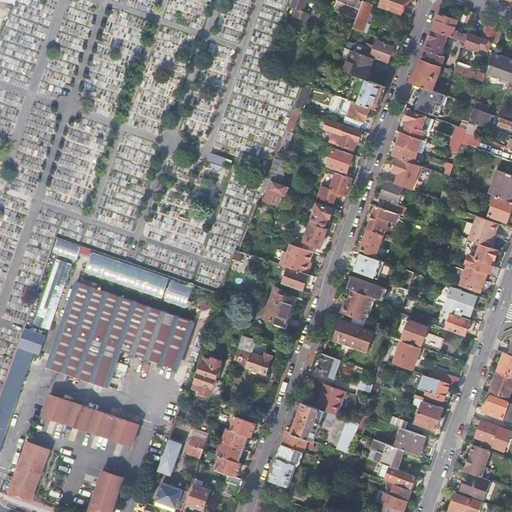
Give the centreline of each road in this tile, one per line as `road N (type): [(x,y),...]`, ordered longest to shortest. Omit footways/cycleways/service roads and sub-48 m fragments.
road 1 (residential): [(428,0),(248,511)]
road 2 (residential): [(424,511),(499,307)]
